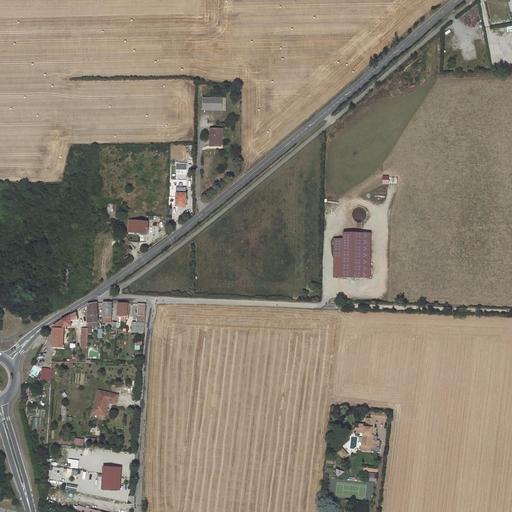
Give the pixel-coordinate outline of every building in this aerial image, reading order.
[(221,110),(221,98),(203,98),(203,110),(221,110)] [(219,129),(209,129),(209,146),(221,146),(221,137),(219,137),(219,129)] [(187,194),(176,193),(176,205),(186,206),(187,194)] [(147,221),(129,220),(127,231),(146,232),(147,221)] [(345,233),(345,238),(335,238),(334,277),(371,278),(372,233),(345,233)] [(112,303),(104,303),(102,324),(111,324),(112,303)] [(128,304),(118,304),(117,324),(126,325),(126,317),(127,317),(128,304)] [(132,335),(143,335),(145,304),(138,304),(137,324),(133,324),(132,335)] [(87,310),(86,333),(95,333),(95,327),(93,327),(93,323),(97,323),(98,310),(89,310),(87,310)] [(61,320),(64,329),(75,329),(73,314),(61,320)] [(62,349),(64,331),(64,329),(61,320),(54,324),(54,325),(53,349),(62,349)] [(118,395),(98,390),(93,413),(104,415),(106,406),(105,405),(105,403),(107,403),(108,402),(109,402),(116,403),(118,395)] [(385,420),(386,412),(378,411),(377,420),(385,420)] [(375,420),(373,419),(365,419),(365,425),(355,424),(354,432),(363,433),(362,446),(372,447),(378,448),(379,441),(372,440),(373,435),(371,435),(372,427),(374,428),(375,420)] [(349,455),(341,447),(336,451),(343,460),(349,455)] [(72,459),(71,467),(78,469),(80,461),(72,459)] [(117,468),(104,467),(102,489),(116,490),(117,468)]
